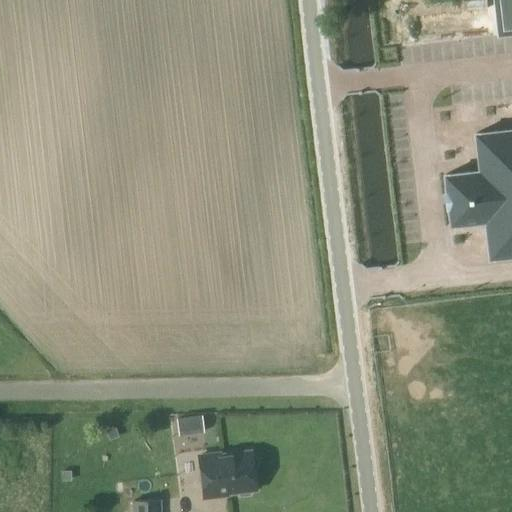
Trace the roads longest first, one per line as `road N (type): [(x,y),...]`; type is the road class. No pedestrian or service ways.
road 1 (tertiary): [(353,383),(308,0)]
road 2 (residential): [(0,391),(353,383)]
road 3 (tertiary): [(369,511),(353,383)]
